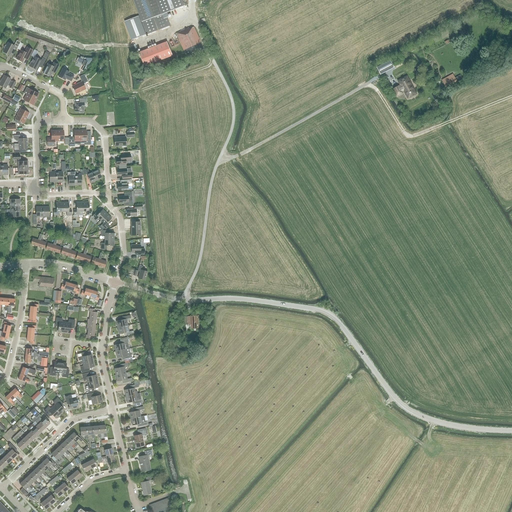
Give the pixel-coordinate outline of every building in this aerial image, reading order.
[(133,0),(147,34),(170,25),(167,17),(168,17),(167,12),(184,6),(181,0),(133,0)] [(146,35),(139,16),(124,21),(132,40),(146,35)] [(176,33),(185,52),(186,52),(188,56),(203,49),(200,43),(201,42),(194,27),(189,29),(189,28),(176,33)] [(5,49),(3,52),(9,55),(13,48),(16,50),(20,42),(22,39),(20,37),(18,41),(17,40),(14,46),(8,43),(7,46),(6,45),(5,46),(4,47),(4,49),(5,49)] [(167,41),(139,52),(144,66),(172,56),(167,41)] [(19,54),(16,59),(22,62),(24,58),(28,60),(33,50),(27,47),(24,52),(20,50),(18,54),(19,54)] [(34,56),(29,66),(36,70),(38,66),(41,67),(46,60),(42,58),(41,60),(34,56)] [(87,61),(84,60),(85,58),(80,57),(80,58),(78,57),(76,61),(82,64),(81,65),(88,68),(91,60),(88,59),(87,61)] [(392,61),(378,68),(382,75),(395,68),(392,61)] [(48,64),(43,73),(49,77),(52,71),(55,73),(59,65),(54,62),(52,66),(48,64)] [(66,79),(71,81),(74,76),(69,73),(69,72),(63,68),(58,77),(65,80),(66,79)] [(85,89),(83,84),(87,82),(84,74),(79,77),(82,82),(73,87),(76,93),(85,89)] [(453,74),(442,80),(444,84),(443,84),(446,89),(463,80),(460,75),(455,78),(453,74)] [(1,81),(0,81),(0,85),(5,88),(7,85),(10,86),(9,87),(12,89),(16,83),(13,81),(12,82),(10,80),(10,79),(4,75),(1,81)] [(398,86),(393,89),(397,95),(402,93),(401,91),(404,90),(408,97),(415,93),(410,85),(411,84),(407,77),(403,79),(403,78),(398,81),(401,86),(399,87),(398,86)] [(36,100),(39,94),(26,88),(23,93),(26,95),(36,100)] [(23,100),(33,105),(36,100),(26,95),(23,100)] [(75,110),(74,110),(74,112),(79,112),(79,113),(84,113),(84,103),(87,103),(86,99),(82,99),(79,99),(79,103),(75,103),(75,110)] [(21,108),(18,114),(26,118),(29,113),(21,108)] [(26,118),(18,114),(14,121),(20,125),(21,122),(23,123),(26,118)] [(54,141),(57,141),(57,130),(51,131),(51,138),(47,138),(47,146),(54,146),(54,141)] [(74,146),(74,144),(77,144),(77,145),(80,145),(80,143),(80,141),(81,141),(80,130),(74,130),(74,137),(69,137),(69,146),(74,146)] [(86,130),(80,130),(81,141),(80,141),(80,143),(84,143),(84,145),(91,145),(90,132),(86,132),(86,130)] [(18,144),(27,143),(27,138),(20,138),(20,135),(14,135),(14,139),(16,141),(18,141),(18,144)] [(114,138),(115,147),(122,146),(122,148),(126,147),(125,137),(114,138)] [(14,153),(20,152),(20,149),(25,149),(27,149),(27,143),(18,144),(14,144),(14,149),(14,153)] [(119,165),(119,167),(126,167),(126,165),(126,161),(131,161),(130,154),(120,155),(120,158),(116,159),(116,165),(119,165)] [(18,161),(18,168),(28,167),(28,161),(20,161),(20,155),(13,155),(13,159),(18,159),(18,161)] [(61,172),(56,172),(56,182),(63,182),(62,172),(65,172),(65,162),(61,162),(61,172)] [(56,182),(56,172),(51,172),(51,167),(46,167),(46,172),(49,172),(50,182),(56,182)] [(126,167),(119,167),(119,169),(116,169),(117,176),(122,176),(122,179),(125,179),(132,178),(132,172),(127,173),(126,169),(126,167)] [(96,181),(92,172),(89,173),(88,169),(86,170),(86,169),(85,169),(83,170),(84,175),(87,174),(91,183),(96,181)] [(92,172),(96,181),(102,178),(98,169),(92,172)] [(78,173),(79,175),(75,175),(75,185),(82,185),(81,175),(84,175),(83,170),(80,170),(80,173),(78,173)] [(118,190),(128,190),(127,185),(130,185),(130,180),(123,180),(124,183),(118,184),(118,190)] [(119,203),(124,203),(124,205),(133,204),(132,201),(132,193),(124,193),(124,196),(118,197),(119,203)] [(62,212),(62,202),(56,203),(56,210),(53,210),(54,215),(59,215),(59,212),(62,212)] [(69,202),(62,202),(62,212),(66,212),(66,215),(72,215),(71,210),(69,210),(69,202)] [(83,211),(82,202),(76,202),(76,210),(73,210),(74,215),(79,215),(79,211),(83,211)] [(89,202),(82,202),(83,211),(86,211),(86,215),(88,215),(92,215),(91,209),(89,209),(89,202)] [(126,210),(127,216),(137,216),(136,209),(142,209),(142,205),(134,205),(134,209),(126,210)] [(43,217),(43,207),(36,207),(36,215),(33,215),(33,225),(37,225),(36,217),(43,217)] [(98,218),(100,220),(107,214),(102,209),(97,214),(95,213),(92,216),(95,220),(98,218)] [(101,225),(104,229),(108,225),(106,223),(111,218),(107,214),(100,220),(103,223),(101,225)] [(131,231),(131,236),(140,235),(140,222),(131,222),(132,231),(131,231)] [(102,230),(101,235),(105,235),(105,239),(114,239),(114,233),(107,233),(107,230),(105,230),(102,230)] [(31,244),(37,246),(39,240),(40,241),(41,238),(39,237),(38,240),(32,238),(31,244)] [(101,243),(101,249),(106,250),(106,245),(114,246),(114,239),(105,239),(105,243),(101,243)] [(37,246),(44,248),(45,242),(40,241),(39,240),(37,246)] [(46,249),(52,251),(54,245),(55,246),(56,242),(54,242),(53,245),(47,243),(46,249)] [(144,255),(144,251),(144,249),(140,249),(140,245),(131,245),(131,252),(138,252),(139,255),(144,255)] [(61,254),(67,256),(69,250),(70,250),(71,247),(69,246),(68,249),(62,248),(61,254)] [(76,258),(82,260),(84,255),(85,255),(86,252),(84,251),(83,254),(77,253),(76,258)] [(91,263),(98,265),(99,259),(100,260),(101,257),(99,256),(98,259),(93,257),(91,263)] [(139,265),(137,271),(134,270),(132,275),(136,276),(138,271),(140,271),(138,278),(145,280),(147,272),(142,270),(143,266),(139,265)] [(39,282),(39,286),(53,287),(54,278),(33,276),(33,281),(39,282)] [(70,290),(72,284),(65,282),(64,285),(62,284),(60,288),(63,289),(63,288),(70,290)] [(78,286),(72,284),(70,290),(76,292),(76,293),(78,294),(80,290),(77,289),(78,286)] [(84,294),(90,296),(92,290),(85,288),(84,291),(82,291),(81,295),(83,295),(84,294)] [(98,292),(92,290),(90,296),(96,298),(96,299),(98,300),(99,296),(97,295),(98,292)] [(31,306),(30,306),(30,313),(35,313),(36,307),(38,307),(38,304),(34,304),(31,304),(31,306)] [(87,323),(96,324),(97,313),(94,312),(95,309),(89,309),(89,312),(90,312),(89,319),(88,319),(87,323)] [(123,320),(116,321),(118,327),(127,325),(125,319),(131,318),(130,315),(122,317),(123,320)] [(184,316),(185,324),(191,324),(191,329),(199,328),(198,315),(190,316),(184,316)] [(58,332),(64,332),(65,322),(62,322),(62,319),(56,318),(55,325),(59,326),(58,332)] [(68,323),(65,322),(64,332),(70,333),(71,327),(74,328),(75,320),(69,320),(68,323)] [(91,336),(94,336),(96,324),(87,323),(87,327),(88,327),(88,331),(87,335),(86,335),(86,338),(88,338),(91,339),(91,336)] [(31,328),(28,328),(27,334),(33,335),(34,328),(35,328),(36,326),(32,325),(31,328)] [(127,325),(118,327),(119,334),(125,332),(126,335),(134,333),(133,330),(128,331),(127,325)] [(8,339),(9,333),(3,331),(1,338),(0,337),(0,339),(4,341),(5,338),(8,339)] [(120,344),(114,345),(116,351),(129,348),(128,342),(128,339),(120,341),(120,344)] [(32,356),(38,356),(38,354),(35,354),(36,352),(31,352),(31,349),(26,348),(25,355),(32,356)] [(129,348),(116,351),(117,358),(123,356),(124,359),(132,357),(131,354),(130,355),(129,348)] [(83,363),(93,360),(91,355),(88,355),(85,356),(85,353),(78,354),(79,360),(82,359),(83,363)] [(93,360),(83,363),(84,366),(80,367),(82,373),(89,371),(88,368),(94,366),(93,360)] [(56,373),(59,373),(60,363),(54,362),(54,368),(50,368),(49,375),(55,376),(56,373)] [(66,364),(60,363),(59,373),(62,373),(62,377),(68,377),(69,370),(65,370),(66,364)] [(121,367),(114,369),(116,375),(126,373),(124,366),(129,365),(128,363),(120,364),(121,367)] [(23,367),(21,373),(26,375),(28,372),(34,375),(36,371),(29,368),(28,369),(23,367)] [(26,375),(21,373),(18,379),(24,381),(28,383),(29,380),(25,378),(26,375)] [(88,383),(97,381),(96,375),(90,376),(89,373),(82,374),(84,380),(87,380),(88,383)] [(126,373),(116,375),(117,381),(124,380),(124,383),(132,381),(132,378),(127,379),(126,373)] [(147,380),(145,380),(141,381),(137,382),(138,384),(130,386),(131,389),(124,390),(125,396),(137,394),(136,391),(135,392),(134,388),(138,387),(138,385),(146,383),(146,386),(149,385),(148,384),(151,383),(150,379),(147,380)] [(99,386),(97,381),(88,383),(88,386),(85,387),(86,393),(88,392),(93,391),(93,388),(99,386)] [(19,393),(15,388),(10,393),(14,398),(17,395),(20,398),(22,396),(19,393)] [(43,396),(38,391),(31,398),(36,403),(41,399),(43,397),(43,396)] [(12,400),(14,398),(10,393),(5,397),(10,402),(13,405),(15,403),(12,400)] [(99,403),(99,402),(102,402),(101,395),(95,396),(94,393),(88,394),(87,395),(88,401),(91,400),(92,404),(96,403),(96,404),(99,403)] [(133,401),(134,404),(142,402),(141,399),(136,400),(136,397),(137,397),(137,394),(125,396),(127,403),(132,401),(133,401)] [(71,395),(65,397),(67,404),(70,403),(71,409),(78,407),(76,398),(72,398),(71,395)] [(55,404),(53,407),(60,414),(64,410),(60,405),(62,403),(57,398),(53,402),(55,404)] [(136,411),(129,413),(131,419),(140,417),(139,410),(143,409),(143,406),(135,408),(136,411)] [(56,418),(60,414),(53,407),(51,409),(48,407),(44,411),(49,416),(51,414),(56,418)] [(8,412),(12,416),(14,418),(16,415),(10,409),(8,412)] [(30,412),(35,417),(37,419),(40,422),(45,428),(50,423),(48,421),(49,419),(46,416),(45,418),(43,420),(39,417),(41,416),(38,413),(38,414),(33,409),(30,412)] [(140,417),(131,419),(132,425),(139,424),(139,427),(147,425),(146,421),(145,421),(144,416),(140,417)] [(37,419),(35,417),(31,420),(33,423),(34,421),(38,425),(35,427),(40,432),(45,428),(40,422),(37,419)] [(31,431),(36,437),(40,432),(35,427),(32,424),(28,428),(31,431)] [(99,433),(100,433),(104,433),(104,437),(107,437),(106,433),(105,425),(99,426),(99,433)] [(92,434),(92,438),(94,438),(94,434),(93,434),(92,426),(88,427),(86,427),(87,435),(88,434),(92,434)] [(101,438),(100,433),(99,433),(99,426),(92,426),(93,434),(94,434),(98,433),(98,438),(101,438)] [(87,435),(86,427),(80,427),(81,435),(86,435),(86,439),(88,439),(88,434),(87,435)] [(136,444),(136,447),(144,445),(143,444),(141,436),(146,434),(145,428),(137,430),(138,435),(134,436),(136,444)] [(31,441),(36,437),(31,431),(26,436),(31,441)] [(79,438),(74,432),(69,437),(75,442),(78,439),(81,442),(83,440),(80,437),(79,438)] [(28,444),(31,441),(26,436),(21,440),(27,446),(28,444)] [(69,437),(65,441),(68,444),(70,447),(71,446),(73,444),(74,443),(74,444),(76,446),(78,445),(75,442),(69,437)] [(17,445),(22,450),(27,446),(21,440),(17,444),(17,445)] [(68,444),(65,441),(61,444),(60,445),(66,451),(66,450),(69,448),(72,451),(74,449),(71,446),(70,447),(68,444)] [(12,459),(17,454),(15,452),(17,451),(10,443),(7,445),(11,450),(7,454),(12,459)] [(60,445),(56,449),(61,455),(62,455),(65,452),(67,455),(69,453),(66,450),(66,451),(60,445)] [(106,456),(113,455),(112,448),(104,450),(106,456)] [(61,455),(56,449),(51,454),(53,456),(51,458),(55,461),(58,464),(60,463),(57,459),(60,456),(63,459),(65,458),(62,455),(61,455)] [(150,470),(147,456),(153,455),(152,450),(144,451),(145,455),(139,456),(142,472),(150,470)] [(7,464),(12,459),(7,454),(2,458),(7,464)] [(47,458),(42,462),(48,468),(48,467),(51,465),(54,467),(54,468),(55,466),(58,469),(60,468),(54,462),(53,463),(52,464),(47,458)] [(87,462),(91,469),(96,466),(93,459),(88,462),(87,462)] [(48,468),(42,462),(38,467),(43,472),(44,472),(47,469),(49,472),(51,470),(48,467),(48,468)] [(81,465),(85,472),(88,470),(91,469),(87,462),(81,465)] [(38,467),(33,471),(39,477),(39,476),(42,473),(45,476),(47,475),(44,472),(43,472),(38,467)] [(72,474),(77,480),(82,476),(77,470),(72,474)] [(33,471),(29,475),(34,481),(35,480),(38,478),(41,481),(42,479),(39,476),(39,477),(33,471)] [(67,478),(72,484),(77,480),(72,474),(67,478)] [(29,475),(24,480),(30,485),(33,482),(36,485),(38,483),(35,480),(34,481),(29,475)] [(146,481),(141,482),(144,495),(152,494),(149,481),(151,480),(150,477),(145,478),(146,481)] [(30,485),(24,480),(20,484),(25,490),(29,486),(31,489),(33,488),(33,487),(30,485)] [(59,487),(64,493),(69,488),(64,483),(59,487)] [(54,491),(59,497),(64,493),(59,487),(54,491)] [(20,491),(25,496),(28,494),(22,488),(20,491)] [(46,499),(51,505),(56,501),(51,495),(46,499)] [(168,498),(149,505),(151,511),(166,511),(172,510),(168,498)] [(41,503),(46,509),(51,505),(46,499),(41,503)]
